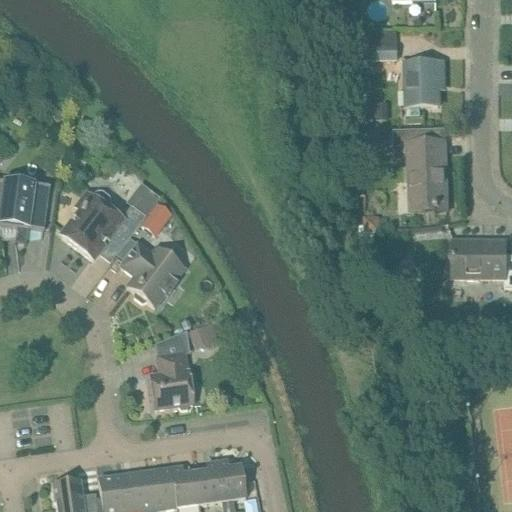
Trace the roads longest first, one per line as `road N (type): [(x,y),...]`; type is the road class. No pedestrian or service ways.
road 1 (residential): [(0,293),(40,287),(92,328),(110,454)]
road 2 (residential): [(511,205),(485,186),(481,164),(483,0)]
road 3 (residential): [(110,454),(253,442)]
